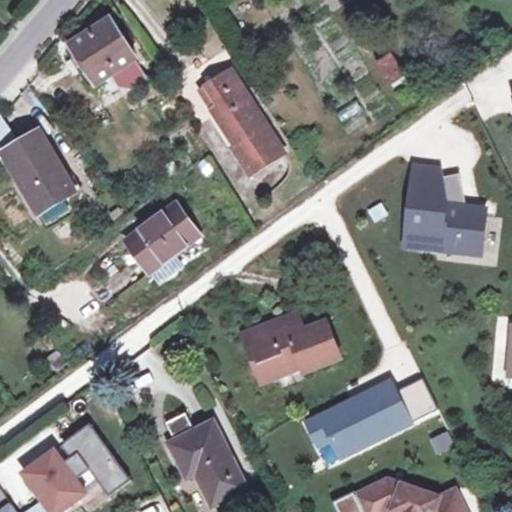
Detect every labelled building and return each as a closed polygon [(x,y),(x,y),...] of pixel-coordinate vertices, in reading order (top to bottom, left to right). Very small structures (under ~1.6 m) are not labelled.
[(92,28),(103,21),(98,12),(87,20),(92,28)] [(103,21),(92,28),(69,44),(76,55),(68,60),(87,89),(109,75),(118,87),(130,89),(145,77),(134,59),(136,58),(127,45),(118,32),(108,17),(103,21)] [(123,29),(118,32),(127,45),(132,42),(123,29)] [(372,64),(390,89),(409,76),(391,51),(372,64)] [(231,68),(205,85),(218,105),(212,109),(235,145),(233,147),(245,168),(260,158),(264,164),(282,151),(231,68)] [(199,88),(212,109),(218,105),(205,85),(199,88)] [(39,132),(3,154),(37,212),(72,191),(74,190),(39,132)] [(249,174),(264,164),(260,158),(245,168),(249,174)] [(437,171),(414,167),(401,241),(478,254),(485,211),(445,204),(437,171)] [(72,191),(37,212),(46,228),(69,214),(72,191)] [(150,272),(173,254),(199,235),(175,202),(125,239),(150,272)] [(173,254),(150,272),(159,285),(183,267),(173,254)] [(246,333),(262,373),(301,358),(305,368),(306,371),(340,358),(326,323),(304,331),(297,314),(246,333)] [(301,358),(262,373),(266,383),(305,368),(301,358)] [(388,388),(308,426),(318,447),(331,441),(339,457),(434,412),(420,383),(392,397),(388,388)] [(171,443),(188,478),(196,474),(212,506),(246,489),(213,423),(171,443)] [(55,450),(23,473),(51,511),(61,511),(86,495),(77,481),(91,471),(110,497),(132,481),(91,424),(66,441),(75,455),(63,463),(55,450)] [(356,496),(363,511),(389,511),(393,510),(398,511),(463,511),(457,499),(452,501),(448,494),(437,499),(418,491),(420,485),(410,481),(407,487),(389,480),(356,496)] [(453,491),(448,494),(452,501),(457,499),(453,491)]
